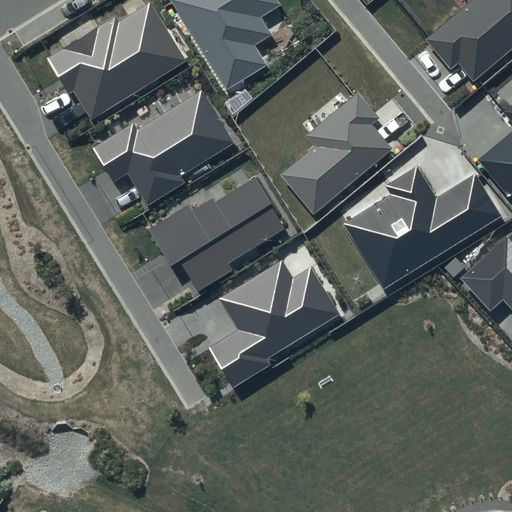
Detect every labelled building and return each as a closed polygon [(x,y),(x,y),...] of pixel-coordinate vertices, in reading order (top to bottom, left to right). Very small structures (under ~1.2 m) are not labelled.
[(264,60),(251,41),(266,31),(254,13),(273,0),(170,0),(227,85),(264,60)] [(511,0),(460,0),(423,35),(467,81),(511,38),(511,0)] [(275,171),(311,210),(387,140),(368,119),(374,114),(349,87),(302,130),(310,139),(275,171)] [(511,98),(505,105),(511,113),(511,127),(478,157),(511,194),(511,192),(511,98)] [(322,511),(296,489),(276,511),(322,511)]
